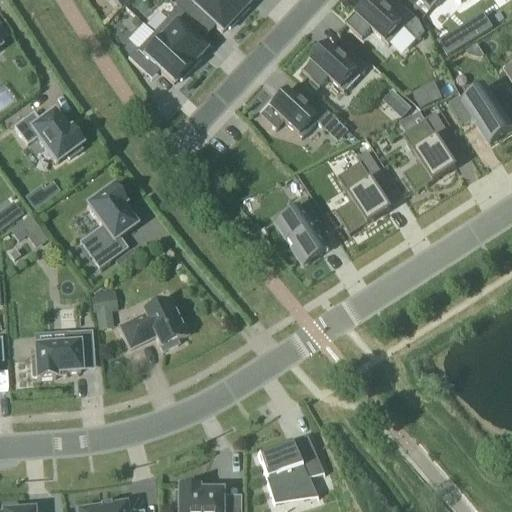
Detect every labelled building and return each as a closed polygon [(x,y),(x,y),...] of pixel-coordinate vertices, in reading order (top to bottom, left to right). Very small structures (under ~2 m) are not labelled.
[(192,27),(193,28),(202,19),(185,2),(183,0),(179,0),(172,8),(175,10),(192,27)] [(228,32),(238,21),(215,0),(186,0),(185,2),(202,19),(220,36),(226,30),(228,32)] [(249,0),(215,0),(238,21),(249,11),(246,8),(252,3),(249,0)] [(413,0),(429,15),(442,0),(413,0)] [(398,9),(388,20),(369,2),(365,6),(364,5),(344,26),(361,42),(370,33),(388,49),(403,33),(416,45),(424,37),(417,26),(398,9)] [(167,21),(185,37),(193,28),(192,27),(175,10),(165,21),(166,22),(167,21)] [(152,37),(190,73),(200,61),(198,59),(203,54),(189,41),(185,37),(167,21),(166,22),(152,37)] [(471,23),(436,45),(446,61),(480,39),(471,23)] [(180,84),(190,73),(152,37),(136,54),(154,70),(172,88),(177,82),(180,84)] [(359,80),(341,63),(325,48),(321,53),(319,52),(299,74),(318,91),(327,82),(343,97),(359,80)] [(145,80),(154,70),(136,54),(135,53),(126,62),(145,80)] [(341,63),(359,80),(367,71),(349,54),(341,63)] [(511,67),(503,73),(511,88),(511,67)] [(460,101),(448,109),(461,130),(472,123),(489,149),(511,135),(485,92),(463,106),(460,101)] [(265,110),(257,118),(274,134),(282,125),(300,142),(315,125),(324,134),(334,123),(313,104),(302,115),(285,99),(281,95),(278,99),(276,98),(265,110)] [(78,150),(80,149),(69,133),(66,135),(52,117),(39,126),(32,116),(13,130),(26,148),(36,141),(55,167),(65,159),(68,163),(80,153),(78,150)] [(419,168),(402,179),(414,198),(454,172),(437,145),(448,138),(434,117),(423,124),(427,130),(404,145),(419,168)] [(414,126),(421,122),(418,117),(410,121),(414,126)] [(354,210),(336,221),(348,240),(389,214),(372,187),(382,180),(369,159),(358,166),(361,172),(339,186),(354,210)] [(41,194),(47,202),(56,195),(51,187),(41,194)] [(94,199),(97,202),(86,210),(101,230),(88,240),(107,266),(126,253),(118,241),(134,230),(121,210),(124,208),(111,191),(109,193),(107,190),(94,199)] [(295,215),(273,228),(301,271),(324,256),(306,229),(317,222),(303,201),(291,209),(295,215)] [(29,222),(9,236),(17,246),(25,240),(36,232),(29,222)] [(132,253),(113,266),(118,272),(136,259),(132,253)] [(14,254),(8,258),(12,265),(19,260),(14,254)] [(94,299),(93,299),(93,301),(95,316),(95,318),(110,316),(116,315),(113,296),(112,296),(94,299)] [(142,316),(143,319),(118,331),(129,353),(149,344),(148,342),(153,340),(161,356),(177,348),(175,344),(186,339),(169,303),(142,316)] [(67,350),(34,353),(35,367),(31,367),(32,381),(36,381),(36,384),(55,383),(55,379),(80,377),(78,361),(92,360),(91,337),(66,338),(67,350)] [(257,457),(256,458),(273,509),(274,509),(273,505),(313,492),(309,483),(324,479),(316,461),(301,466),(293,447),(258,459),(257,457)] [(238,511),(218,511),(218,495),(197,495),(197,493),(176,493),(176,496),(172,496),(172,511),(176,511),(238,511)]
